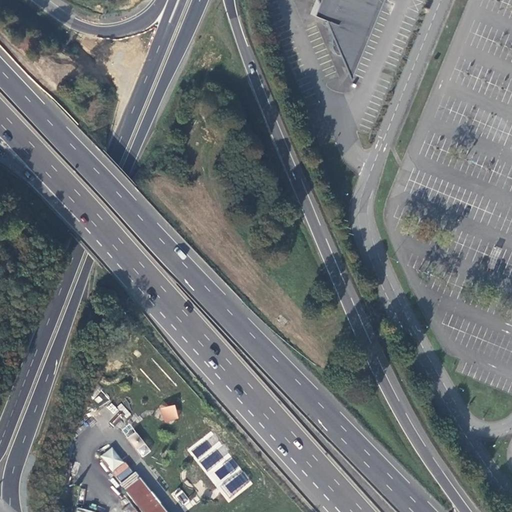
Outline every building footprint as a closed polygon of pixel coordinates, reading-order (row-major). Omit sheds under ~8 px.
[(315,0),(310,13),(327,20),(363,34),(376,0),(315,0)] [(164,423),(178,418),(174,404),(159,408),(164,423)] [(142,458),(150,451),(130,423),(122,429),(142,458)] [(243,472),(220,484),(226,497),(250,484),(243,472)] [(142,511),(162,511),(133,474),(121,484),(142,511)]
